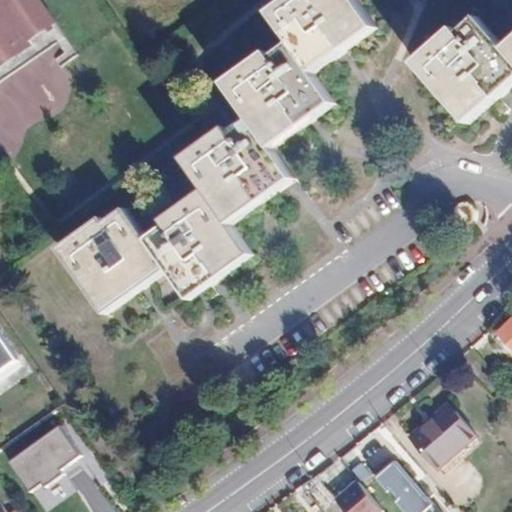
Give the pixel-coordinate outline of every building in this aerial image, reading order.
[(0,0),(0,74),(35,51),(32,47),(61,28),(42,0),(0,0)] [(386,28),(366,0),(294,0),(281,10),(302,41),(282,55),(278,50),(234,82),(260,118),(241,132),(236,125),(192,158),(214,187),(171,219),(175,225),(154,240),(134,210),(114,223),(109,216),(66,249),(113,315),(157,284),(176,270),(198,301),(262,256),(240,224),(304,178),(283,149),(318,123),(346,102),(326,73),(386,28)] [(511,39),(483,12),(468,28),(463,24),(426,64),(486,120),(511,91),(511,39)] [(0,89),(71,43),(61,28),(32,47),(35,51),(0,74),(0,89)] [(511,325),(502,334),(511,344),(511,325)] [(0,371),(17,359),(0,335),(0,371)] [(481,440),(453,407),(434,423),(436,426),(419,441),(446,471),(481,440)] [(15,444),(22,454),(52,432),(45,422),(15,444)] [(85,458),(64,429),(15,466),(36,494),(48,486),(51,490),(69,476),(66,472),(85,458)] [(377,478),(408,511),(427,511),(436,504),(395,461),(377,478)] [(382,511),(384,511),(360,484),(340,502),(347,511),(382,511)] [(114,511),(104,494),(89,503),(94,511),(114,511)] [(0,511),(12,511),(5,502),(0,505),(0,511)]
